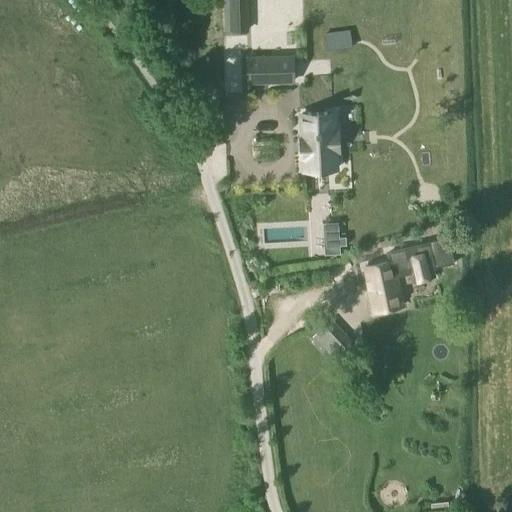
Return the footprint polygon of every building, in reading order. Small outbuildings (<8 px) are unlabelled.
[(224,0),(225,25),(225,33),(245,32),(244,0),(224,0)] [(266,49),(279,54),(285,36),(272,31),(266,49)] [(325,35),(326,50),(350,47),(348,32),(325,35)] [(292,58),(247,59),(248,85),(293,84),(292,58)] [(308,112),(303,112),(303,136),(301,136),(301,154),(304,154),(304,168),(310,168),(310,169),(329,169),(329,168),(335,168),(335,148),(338,148),(338,130),(334,131),(334,111),(328,111),(328,110),(308,111),(308,112)] [(338,255),(338,246),(345,246),(344,238),(338,238),(337,223),(322,224),(323,256),(338,255)] [(448,238),(428,242),(433,268),(453,264),(448,238)] [(428,253),(364,268),(374,313),(402,307),(395,277),(407,274),(409,283),(434,277),(432,268),(428,253)]
